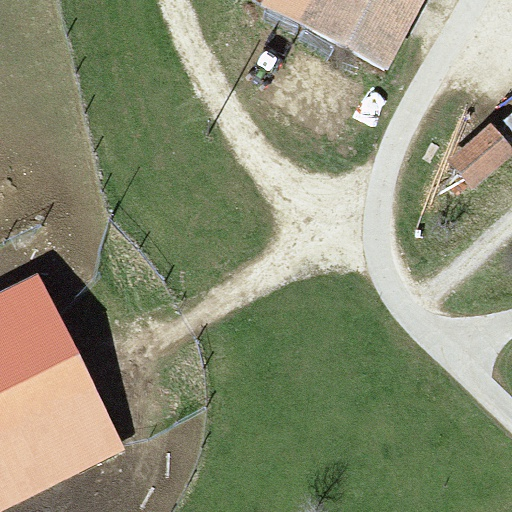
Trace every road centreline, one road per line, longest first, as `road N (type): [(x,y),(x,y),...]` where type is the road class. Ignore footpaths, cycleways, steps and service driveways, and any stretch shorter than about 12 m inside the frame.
road 1 (track): [(511,430),(391,287),(386,231),(401,151),(493,0)]
road 2 (track): [(171,0),(178,36),(263,175),(311,225),(386,231)]
